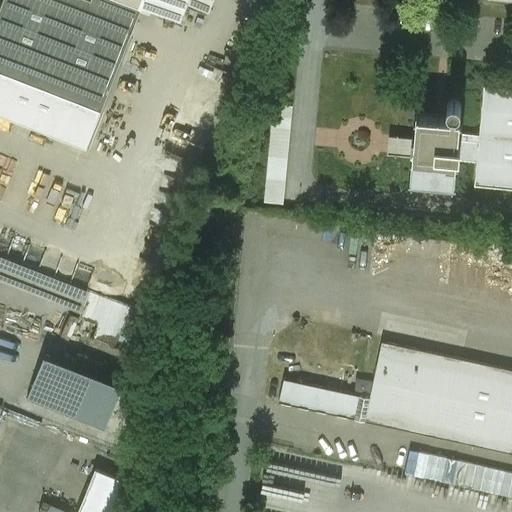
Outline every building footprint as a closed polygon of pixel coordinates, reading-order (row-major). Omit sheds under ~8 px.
[(2,0),(0,6),(0,70),(100,110),(140,10),(139,9),(115,0),(2,0)] [(142,0),(115,0),(139,9),(142,0)] [(142,0),(139,9),(140,10),(141,6),(180,22),(188,3),(188,0),(142,0)] [(188,0),(188,3),(209,11),(212,0),(188,0)] [(511,88),(483,85),(479,135),(459,133),(456,159),(476,161),(474,185),(511,188),(511,88)] [(449,113),(451,114),(450,118),(416,115),(410,179),(454,183),(456,159),(459,133),(460,119),(455,119),(456,115),(458,114),(460,112),(461,109),(461,107),(460,104),(458,102),(456,101),(454,100),(451,101),(449,102),(448,104),(447,106),(447,109),(447,111),(449,113)] [(265,202),(283,204),(292,106),(273,104),(265,202)] [(0,281),(81,313),(90,290),(0,255),(0,281)] [(109,298),(90,290),(81,313),(80,317),(99,324),(109,298)] [(130,306),(109,298),(99,324),(95,333),(116,341),(130,306)] [(369,397),(283,378),(278,402),(511,453),(511,369),(381,341),(369,397)] [(122,384),(45,354),(27,399),(104,429),(122,384)] [(125,383),(126,398),(139,397),(137,382),(125,383)] [(142,433),(139,397),(126,398),(124,399),(127,434),(142,433)] [(143,442),(129,436),(121,453),(145,462),(143,442)] [(273,451),(261,511),(337,511),(346,464),(273,451)] [(448,457),(429,453),(423,477),(443,481),(448,457)] [(511,471),(458,460),(452,485),(511,497),(511,471)] [(113,511),(121,479),(95,468),(77,511),(113,511)]
